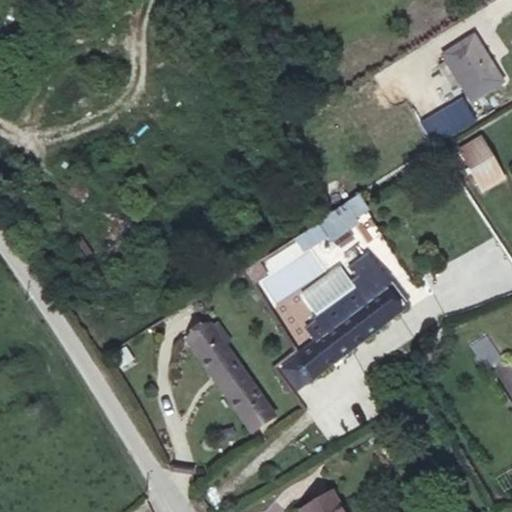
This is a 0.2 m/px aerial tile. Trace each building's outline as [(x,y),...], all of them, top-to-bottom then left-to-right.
[(472,100),(502,81),(474,36),(443,55),(447,61),(438,66),(452,87),(460,82),(472,100)] [(464,107),(472,121),(489,110),(481,96),(464,107)] [(433,145),(472,121),(464,107),(462,108),(460,105),(462,104),(460,99),(436,113),(430,102),(415,111),(433,145)] [(480,138),(464,148),(488,186),(504,176),(480,138)] [(339,207),(329,213),(330,215),(318,223),(324,231),(335,224),(337,227),(364,209),(355,196),(338,207),(339,207)] [(319,225),(260,259),(273,280),(302,263),(297,253),(326,236),(319,225)] [(307,328),(316,341),(282,367),(299,389),(410,304),(393,281),(390,284),(367,254),(350,266),(358,277),(352,281),(357,287),(340,299),(314,319),(316,320),(307,328)] [(255,280),(264,275),(259,266),(250,272),(255,280)] [(252,431),(274,415),(210,324),(187,341),(252,431)] [(473,347),(490,369),(501,360),(483,338),(473,347)] [(302,511),(343,511),(332,492),(301,510),(302,511)]
